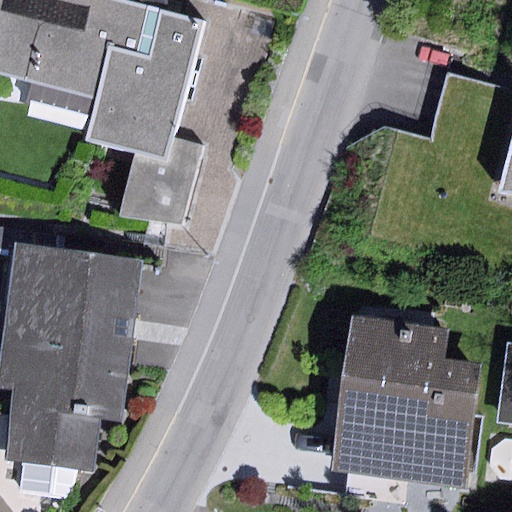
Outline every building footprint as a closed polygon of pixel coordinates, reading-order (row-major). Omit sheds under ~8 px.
[(199,23),(104,0),(0,0),(0,73),(97,98),(86,141),(134,153),(164,161),(170,136),(199,23)] [(507,160),(511,138),(511,89),(446,74),(429,141),(507,160)] [(203,145),(170,136),(164,161),(134,153),(120,217),(182,224),(203,145)] [(511,138),(507,160),(499,192),(511,193),(511,138)] [(65,236),(0,228),(0,247),(63,255),(65,236)] [(138,266),(12,252),(0,359),(0,387),(12,389),(3,463),(22,465),(75,471),(93,473),(99,418),(120,420),(138,266)] [(334,473),(466,489),(481,365),(446,360),(449,329),(353,317),(334,473)] [(511,343),(508,343),(498,423),(511,424),(511,343)] [(75,471),(22,465),(19,493),(72,500),(75,471)]
